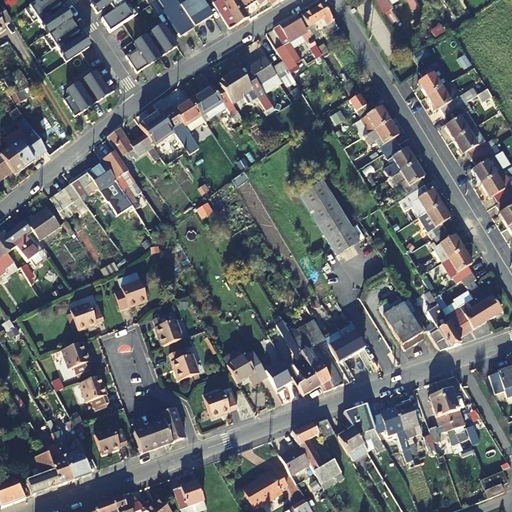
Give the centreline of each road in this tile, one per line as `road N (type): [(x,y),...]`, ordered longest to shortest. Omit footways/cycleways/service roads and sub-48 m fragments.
road 1 (residential): [(301,0),(94,132),(0,213)]
road 2 (residential): [(511,287),(334,0)]
road 3 (tertiary): [(196,452),(511,341)]
road 4 (residential): [(158,400),(133,341),(111,342),(135,407),(155,403)]
road 5 (tertiary): [(34,511),(196,452)]
road 6 (unknown): [(15,40),(84,140)]
